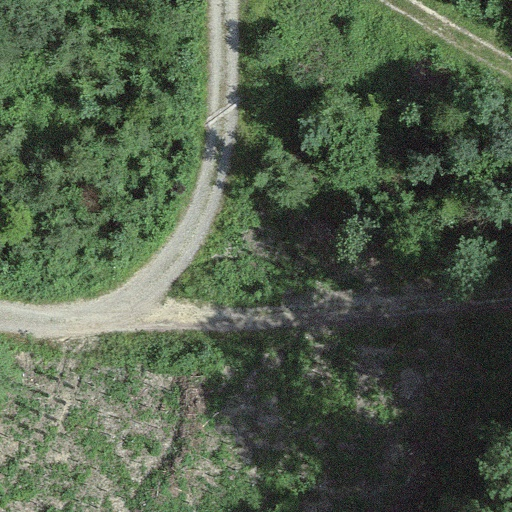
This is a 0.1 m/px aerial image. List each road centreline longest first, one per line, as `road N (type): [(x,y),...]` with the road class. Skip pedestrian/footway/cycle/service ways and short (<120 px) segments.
road 1 (track): [(222,0),(227,51),(216,193),(156,281),(64,334),(0,323)]
road 2 (track): [(511,301),(64,334)]
road 3 (track): [(511,68),(388,0)]
